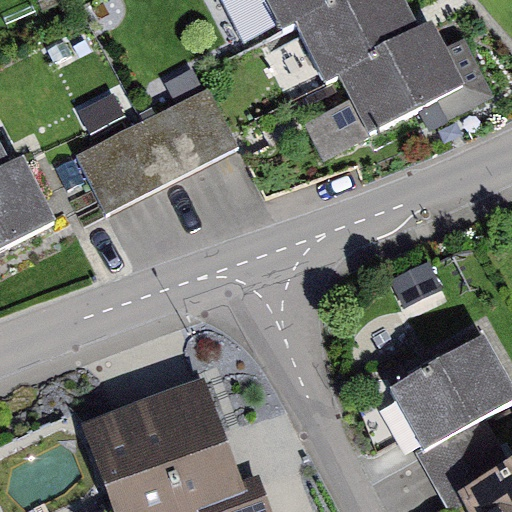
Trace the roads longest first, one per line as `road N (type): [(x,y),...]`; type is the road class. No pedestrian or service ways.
road 1 (residential): [(259,259),(0,356)]
road 2 (residential): [(259,259),(320,421),(366,511)]
road 3 (residential): [(511,162),(259,259)]
